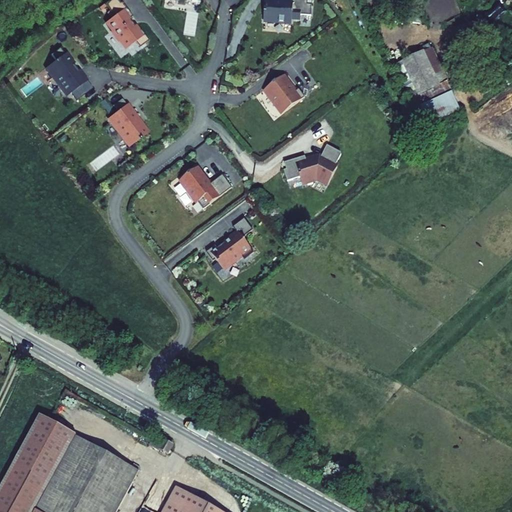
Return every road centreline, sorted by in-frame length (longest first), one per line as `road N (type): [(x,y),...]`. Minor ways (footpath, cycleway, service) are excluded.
road 1 (residential): [(136,401),(187,325),(120,228),(116,198),(197,129),(206,90)]
road 2 (secondary): [(136,401),(335,511)]
road 3 (secondary): [(26,339),(136,401)]
